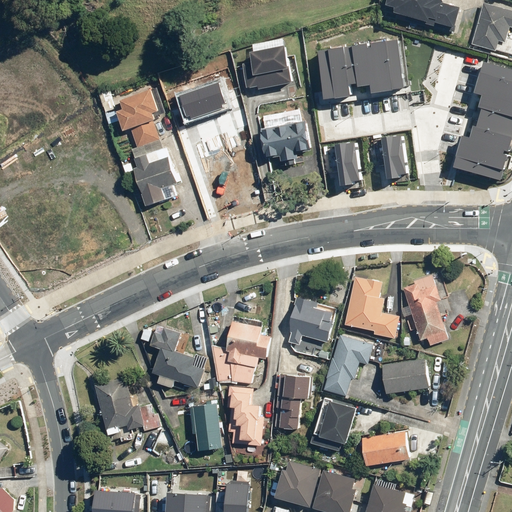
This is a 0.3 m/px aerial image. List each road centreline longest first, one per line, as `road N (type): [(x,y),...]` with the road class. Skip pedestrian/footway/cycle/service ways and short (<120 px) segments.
road 1 (residential): [(511,228),(392,224),(280,242),(200,266),(31,343)]
road 2 (secondary): [(511,316),(456,511)]
road 3 (residential): [(64,511),(61,439),(31,343)]
